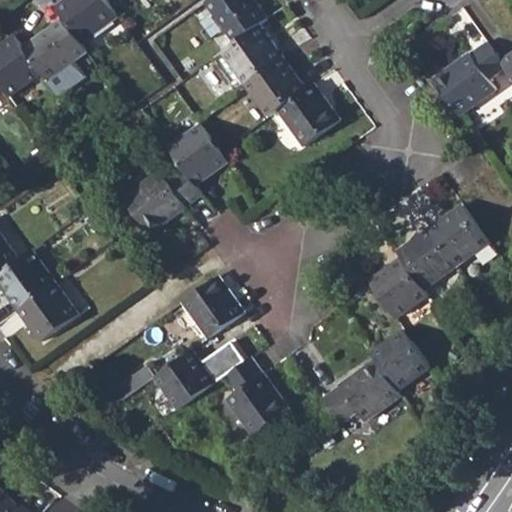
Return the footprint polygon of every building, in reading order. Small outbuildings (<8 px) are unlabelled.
[(84,44),(121,18),(107,0),(65,0),(57,6),(66,19),(84,44)] [(210,0),(239,41),(263,23),(271,17),(258,0),(210,0)] [(50,82),(90,53),(84,44),(66,19),(25,47),(44,74),(50,82)] [(287,57),(263,23),(239,41),(226,50),(249,83),(287,57)] [(12,97),(44,74),(25,47),(16,35),(0,47),(0,79),(5,87),(12,97)] [(489,42),(436,80),(462,116),(499,89),(492,80),(508,68),(504,62),(489,42)] [(218,56),(241,89),(249,83),(226,50),(218,56)] [(249,83),(272,115),(282,108),(309,89),(287,57),(249,83)] [(343,121),(317,83),(309,89),(282,108),(309,145),(343,121)] [(198,184),(230,160),(223,150),(204,123),(172,147),(186,168),(198,184)] [(152,231),(205,194),(198,184),(186,168),(170,179),(163,171),(126,196),(152,231)] [(460,265),(492,242),(466,206),(434,228),(460,265)] [(0,273),(21,258),(0,227),(0,273)] [(428,289),(460,265),(434,228),(402,251),(407,258),(428,289)] [(56,282),(33,249),(21,258),(0,273),(0,280),(19,308),(56,282)] [(407,258),(373,282),(399,319),(433,294),(428,289),(407,258)] [(185,302),(210,337),(246,311),(221,275),(185,302)] [(79,314),(56,282),(19,308),(42,341),(79,314)] [(402,389),(434,367),(407,328),(375,352),(379,358),(402,389)] [(159,375),(182,409),(220,381),(196,348),(159,375)] [(292,410),(255,356),(229,374),(240,390),(232,397),(259,433),(292,410)] [(370,419),(405,395),(402,389),(379,358),(327,396),(343,419),(345,422),(362,410),(370,419)] [(0,511),(32,511),(23,503),(21,506),(0,484),(0,511)]
